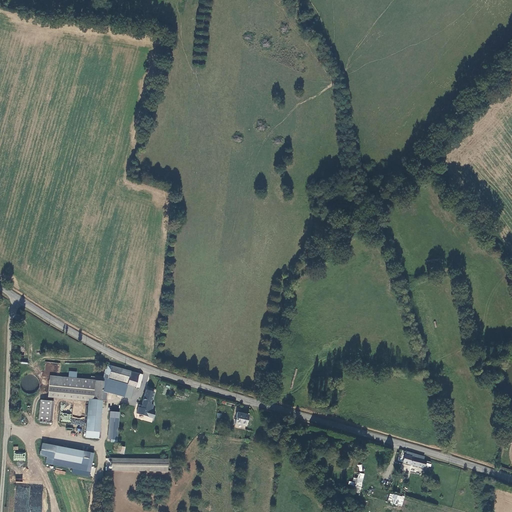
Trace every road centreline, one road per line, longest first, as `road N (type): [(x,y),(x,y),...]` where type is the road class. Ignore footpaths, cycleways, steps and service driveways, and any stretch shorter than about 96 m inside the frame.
road 1 (tertiary): [(0,286),(142,367),(511,479)]
road 2 (track): [(261,404),(282,285),(404,182),(511,54)]
road 3 (track): [(0,511),(12,294)]
